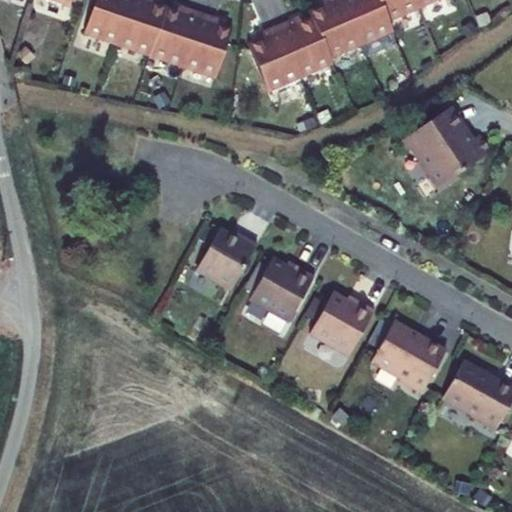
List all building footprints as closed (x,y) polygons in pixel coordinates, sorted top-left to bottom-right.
[(45,0),(70,9),(72,0),(45,0)] [(116,46),(150,58),(182,68),(215,79),(230,35),(219,32),(220,27),(222,21),(201,14),(181,7),(178,12),(177,17),(165,14),(153,10),(154,5),(156,0),(96,0),(84,35),(116,46)] [(393,33),(389,23),(421,9),(441,0),(324,0),(319,2),(321,7),(323,12),(312,17),(314,22),(303,28),(300,22),(298,18),(278,27),(266,32),(258,36),(260,41),(262,46),(251,50),(270,94),(301,80),(333,65),(330,60),(362,46),(393,33)] [(154,5),(153,10),(165,14),(167,9),(154,5)] [(321,7),(309,12),(312,17),(323,12),(321,7)] [(167,9),(165,14),(177,17),(178,12),(167,9)] [(487,12),(475,17),(480,27),(491,21),(487,12)] [(312,17),(300,22),(303,28),(314,22),(312,17)] [(232,31),(220,27),(219,32),(230,35),(232,31)] [(260,41),(249,46),(251,50),(262,46),(260,41)] [(450,108),(406,136),(411,144),(438,187),(491,153),(480,136),(471,142),(468,144),(461,133),(464,130),(450,108)] [(464,130),(461,133),(468,144),(471,142),(464,130)] [(406,136),(399,140),(405,148),(411,144),(406,136)] [(229,235),(219,229),(196,270),(231,290),(256,245),(240,235),(237,240),(229,235)] [(232,231),(229,235),(237,240),(240,235),(232,231)] [(271,259),(249,299),(288,322),(314,277),(297,268),(294,272),(285,267),(271,259)] [(288,263),(285,267),(294,272),(297,268),(288,263)] [(331,293),(309,333),(348,356),(374,311),(357,301),(354,306),(346,301),(331,293)] [(348,296),(346,301),(354,306),(357,301),(348,296)] [(393,322),(375,354),(381,369),(387,367),(402,376),(399,380),(399,382),(421,395),(446,351),(423,338),(422,340),(411,335),(413,333),(393,322)] [(375,354),(370,363),(381,369),(375,354)] [(462,363),(442,398),(472,415),(470,418),(494,432),(511,400),(511,388),(493,378),(492,379),(462,363)] [(387,367),(381,369),(399,380),(402,376),(387,367)]
